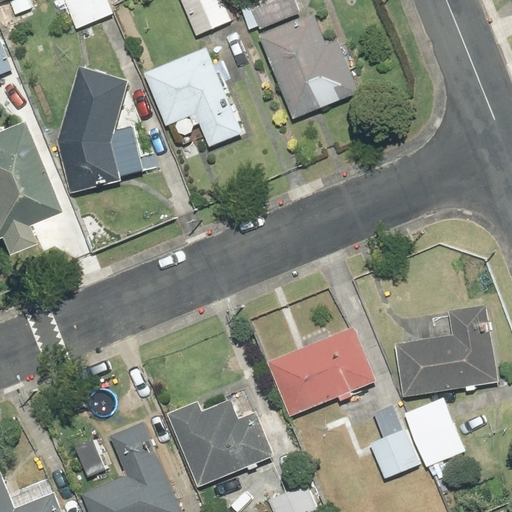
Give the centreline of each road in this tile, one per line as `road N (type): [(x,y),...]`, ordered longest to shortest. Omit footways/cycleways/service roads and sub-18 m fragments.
road 1 (residential): [(0,348),(497,139)]
road 2 (residential): [(497,139),(445,0)]
